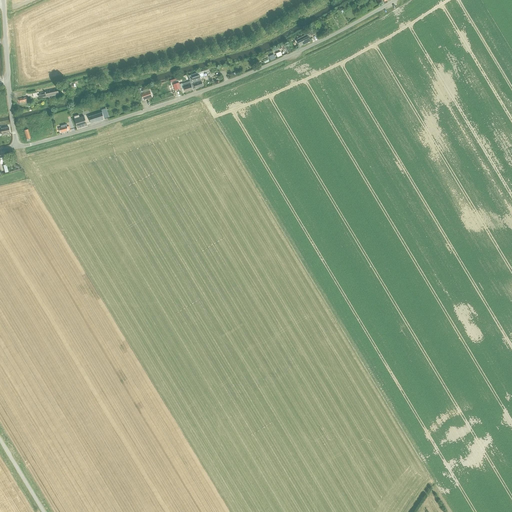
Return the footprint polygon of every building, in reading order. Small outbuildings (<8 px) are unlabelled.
[(307,35),(300,38),(296,40),(300,47),(310,42),(307,35)] [(198,73),(188,76),(190,82),(192,89),(195,88),(195,89),(203,87),(198,73)] [(190,82),(183,84),(184,88),(185,93),(193,90),(192,89),(190,82)] [(46,97),(58,95),(57,89),(45,91),(45,93),(38,94),(38,93),(33,94),(33,97),(38,96),(39,98),(46,97)] [(142,94),(144,101),(153,98),(151,91),(142,94)] [(91,124),(104,120),(102,113),(89,117),(91,124)] [(78,128),(87,126),(84,117),(80,118),(79,116),(74,117),(78,128)] [(60,133),(70,130),(69,127),(67,127),(66,125),(61,126),(61,128),(59,129),(60,133)] [(9,128),(1,129),(1,127),(0,126),(0,133),(2,134),(2,135),(10,133),(9,128)]
